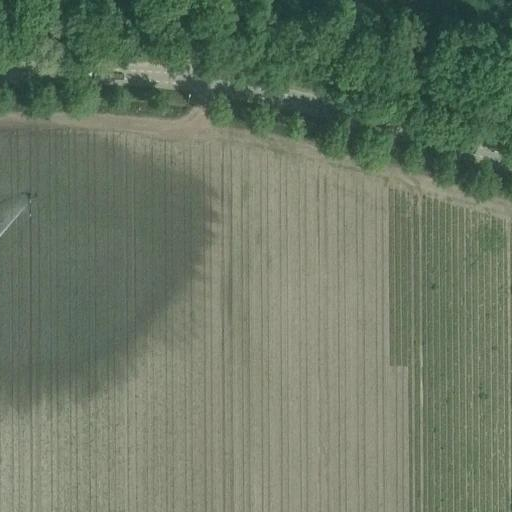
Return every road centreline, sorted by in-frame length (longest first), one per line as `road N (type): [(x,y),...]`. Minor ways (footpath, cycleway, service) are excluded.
road 1 (tertiary): [(195,81),(511,162)]
road 2 (tertiary): [(0,73),(195,81)]
